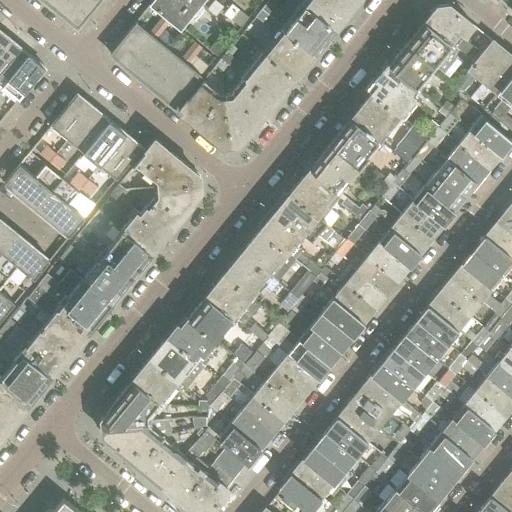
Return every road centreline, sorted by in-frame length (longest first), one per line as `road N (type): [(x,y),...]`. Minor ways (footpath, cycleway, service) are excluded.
road 1 (residential): [(233,511),(511,169)]
road 2 (residential): [(51,430),(245,188)]
road 3 (residential): [(245,188),(397,0)]
road 4 (residential): [(245,188),(81,55)]
road 5 (residential): [(81,55),(0,154)]
road 6 (residential): [(51,430),(148,511)]
